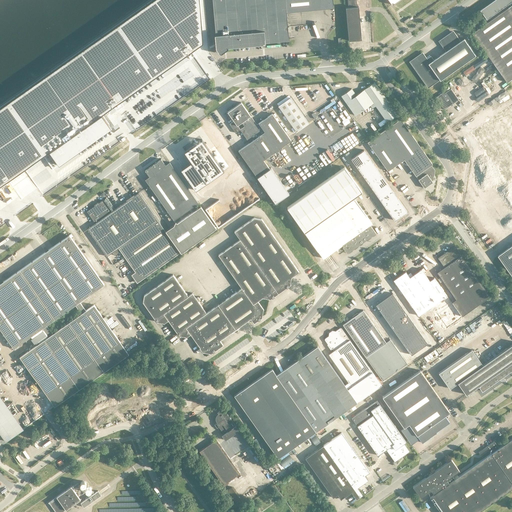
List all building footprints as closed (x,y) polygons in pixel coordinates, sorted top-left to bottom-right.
[(151,0),(0,106),(0,185),(44,155),(53,167),(105,131),(104,130),(105,130),(105,129),(105,128),(104,128),(103,128),(109,124),(102,114),(203,42),(199,0),(151,0)] [(212,0),(216,34),(216,38),(215,38),(217,51),(218,53),(228,46),(289,40),(286,12),(334,8),(332,0),(212,0)] [(347,0),(348,7),(346,7),(349,41),(362,39),(359,16),(358,9),(357,9),(356,0),(347,0)] [(508,82),(511,79),(511,8),(510,6),(509,7),(508,5),(509,4),(511,2),(511,3),(511,2),(511,0),(494,0),(481,9),(488,19),(489,18),(491,20),(473,32),(508,82)] [(423,53),(411,61),(429,86),(441,78),(442,80),(477,55),(465,38),(460,42),(453,32),(444,38),(443,44),(447,51),(434,60),(433,59),(428,58),(427,59),(423,53)] [(473,70),(450,87),(451,89),(445,93),(444,92),(436,97),(445,109),(459,99),(466,110),(490,94),(473,70)] [(355,115),(370,104),(372,108),(376,105),(387,122),(398,114),(375,82),(356,95),(352,88),(341,95),(355,115)] [(296,131),(309,123),(291,97),(278,106),(296,131)] [(241,102),(228,112),(234,120),(229,124),(236,133),(240,130),(249,143),(239,150),(276,202),(289,193),(265,158),(291,140),(272,113),(259,123),(260,124),(258,126),(241,102)] [(400,118),(367,142),(388,171),(404,159),(424,188),(433,182),(432,181),(433,180),(435,170),(431,164),(432,164),(400,118)] [(181,169),(196,190),(224,170),(202,139),(205,144),(194,152),(191,149),(186,152),(185,151),(184,151),(193,164),(183,171),(181,169)] [(364,150),(357,154),(351,158),(357,167),(386,208),(395,220),(407,211),(398,199),(370,158),(364,150)] [(174,220),(198,203),(170,162),(165,165),(161,159),(145,170),(149,176),(145,179),(174,220)] [(287,207),(305,232),(323,258),(341,245),(347,253),(376,233),(370,225),(372,223),(354,197),(362,191),(344,167),(287,207)] [(141,280),(180,252),(181,253),(217,228),(201,206),(178,223),(176,222),(174,225),(166,231),(138,192),(115,209),(107,197),(103,200),(87,211),(95,223),(87,228),(107,256),(119,248),(141,280)] [(234,231),(240,239),(218,254),(242,288),(253,304),(257,301),(262,297),(269,298),(271,297),(272,298),(274,296),(274,295),(286,287),(287,288),(289,286),(288,285),(290,284),(291,277),(295,274),(299,272),(261,218),(254,217),(234,231)] [(69,235),(0,283),(0,328),(14,348),(104,284),(69,235)] [(511,245),(499,255),(511,274),(511,245)] [(462,255),(455,246),(446,252),(444,253),(438,257),(444,267),(437,272),(456,299),(452,302),(462,316),(490,296),(478,279),(476,276),(462,255)] [(422,269),(410,277),(406,271),(393,280),(419,315),(428,309),(447,295),(434,277),(430,281),(422,269)] [(164,322),(168,319),(177,333),(178,335),(179,335),(186,336),(190,333),(203,351),(210,353),(212,351),(213,352),(215,351),(214,350),(222,344),(220,340),(231,331),(239,326),(251,318),(254,322),(258,319),(258,320),(260,319),(260,318),(262,316),(263,309),(257,301),(253,304),(242,288),(206,312),(192,293),(188,296),(173,274),(144,294),(143,302),(147,308),(155,319),(156,321),(157,321),(164,322)] [(392,293),(384,299),(388,304),(396,298),(392,293)] [(396,298),(388,304),(391,308),(399,302),(396,298)] [(384,299),(376,304),(379,309),(388,304),(384,299)] [(399,302),(391,308),(393,312),(402,306),(399,302)] [(461,316),(453,303),(447,307),(450,311),(453,315),(456,320),(461,316)] [(94,304),(20,357),(54,406),(102,372),(129,354),(94,304)] [(388,304),(379,309),(382,313),(391,308),(388,304)] [(402,306),(393,312),(396,316),(404,310),(402,306)] [(450,311),(447,307),(438,314),(441,318),(450,311)] [(391,308),(382,313),(385,318),(393,312),(391,308)] [(353,317),(343,324),(366,357),(383,382),(385,380),(385,379),(407,363),(390,339),(386,342),(363,310),(358,314),(359,315),(354,318),(353,317)] [(404,310),(396,316),(399,320),(407,314),(404,310)] [(441,318),(444,322),(453,315),(450,311),(441,318)] [(393,312),(385,318),(388,322),(396,316),(393,312)] [(407,314),(399,320),(402,324),(410,318),(407,314)] [(456,320),(453,315),(444,322),(447,326),(456,320)] [(396,316),(388,322),(391,326),(399,320),(396,316)] [(410,318),(402,324),(405,328),(413,322),(410,318)] [(399,320),(391,326),(394,330),(402,324),(399,320)] [(413,322),(405,328),(408,332),(416,326),(413,322)] [(402,324),(394,330),(397,334),(405,328),(402,324)] [(416,326),(408,332),(411,336),(419,331),(416,326)] [(348,382),(345,384),(357,402),(382,385),(341,328),(340,327),(336,331),(334,330),(329,334),(329,336),(325,338),(325,339),(328,343),(327,345),(331,350),(332,349),(333,349),(334,350),(329,354),(348,382)] [(405,328),(397,334),(400,338),(408,332),(405,328)] [(419,331),(411,336),(414,340),(422,335),(419,331)] [(408,332),(400,338),(402,342),(411,336),(408,332)] [(422,335),(414,340),(416,345),(425,339),(422,335)] [(411,336),(402,342),(405,346),(414,340),(411,336)] [(425,339),(416,345),(419,349),(428,343),(425,339)] [(414,340),(405,346),(408,350),(416,345),(414,340)] [(511,344),(483,365),(472,349),(439,373),(450,388),(456,384),(459,388),(460,386),(461,387),(463,390),(466,394),(467,393),(469,396),(474,392),(472,390),(478,386),(482,391),(499,379),(498,378),(502,376),(503,376),(511,369),(511,344)] [(416,345),(408,350),(411,355),(419,349),(416,345)] [(345,384),(317,346),(316,347),(276,374),(272,368),(234,395),(278,458),(316,431),(357,402),(345,384)] [(449,412),(450,412),(420,370),(383,396),(404,427),(404,426),(409,423),(422,442),(432,435),(432,434),(435,432),(435,433),(436,432),(436,431),(449,422),(444,414),(448,411),(449,412)] [(352,418),(358,426),(378,455),(386,449),(395,461),(401,457),(400,456),(402,454),(403,456),(409,451),(404,443),(406,441),(377,400),(352,418)] [(223,408),(217,412),(217,413),(216,413),(216,414),(215,414),(215,415),(214,416),(214,417),(214,418),(214,419),(214,420),(214,421),(214,422),(214,423),(215,423),(215,424),(214,424),(217,428),(219,427),(224,434),(222,435),(225,440),(239,430),(229,417),(228,417),(227,416),(228,415),(223,408)] [(341,432),(323,445),(360,497),(363,495),(359,489),(360,487),(359,486),(368,480),(365,475),(369,472),(341,432)] [(494,441),(479,452),(480,454),(488,448),(491,453),(454,479),(452,476),(459,470),(451,459),(413,486),(421,498),(428,493),(430,496),(440,511),(477,511),(511,488),(511,438),(499,448),(494,441)] [(232,478),(235,476),(240,473),(216,439),(208,444),(209,445),(205,448),(204,447),(199,451),(223,485),(228,481),(232,478)] [(360,497),(323,445),(305,458),(333,497),(338,494),(341,499),(351,491),(357,499),(360,497)] [(48,502),(49,502),(56,511),(61,511),(81,498),(80,498),(71,486),(72,485),(48,502)] [(101,495),(98,490),(92,495),(94,498),(93,499),(90,496),(81,503),(84,507),(101,495)]
